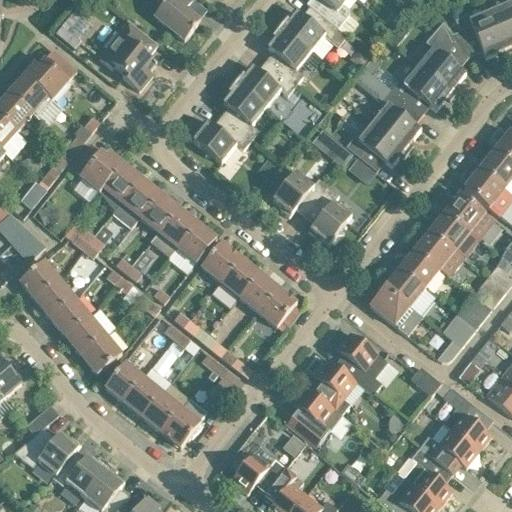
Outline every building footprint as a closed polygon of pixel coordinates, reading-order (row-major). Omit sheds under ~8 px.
[(154,20),(184,44),(201,24),(186,12),(194,3),(190,0),(154,0),(164,8),(154,20)] [(312,0),(307,8),(310,10),(338,33),(349,19),(348,12),(343,8),(348,0),(312,0)] [(511,4),(491,14),(509,56),(511,55),(511,0),(510,0),(511,4)] [(287,23),(280,31),(311,56),(325,39),(339,50),(346,40),(338,33),(310,10),(303,19),(297,15),(290,24),(287,23)] [(54,36),(71,49),(90,24),(72,11),(54,36)] [(402,22),(392,14),(386,22),(397,30),(402,22)] [(460,35),(452,38),(469,61),(483,55),(486,62),(501,56),(503,59),(509,56),(491,14),(470,23),(468,18),(455,23),(460,35)] [(124,41),(113,56),(107,52),(99,62),(112,73),(114,70),(125,78),(122,81),(139,95),(153,78),(149,75),(157,66),(149,59),(158,48),(128,24),(118,36),(124,41)] [(433,52),(418,69),(454,98),(459,93),(456,90),(466,77),(460,72),(469,61),(452,38),(443,26),(426,46),(433,52)] [(401,27),(387,44),(395,50),(409,33),(401,27)] [(273,56),(266,65),(296,90),(304,79),(297,74),(311,56),(280,31),(273,40),(275,42),(268,51),(273,56)] [(350,58),(353,61),(362,67),(370,55),(359,47),(350,58)] [(25,78),(26,79),(48,100),(52,104),(77,76),(53,54),(39,70),(35,66),(25,78)] [(372,60),(364,71),(372,77),(380,66),(372,60)] [(243,78),(236,87),(266,112),(281,94),(288,100),(296,90),(266,65),(258,75),(253,70),(245,79),(243,78)] [(400,84),(392,94),(423,119),(430,109),(436,114),(447,101),(450,104),(454,98),(418,69),(404,87),(400,84)] [(388,107),(373,125),(409,154),(414,149),(411,146),(421,133),(415,128),(423,119),(392,94),(363,71),(353,83),(382,106),(383,104),(388,107)] [(25,78),(9,96),(33,118),(37,121),(52,104),(48,100),(26,79),(25,78)] [(229,111),(221,120),(251,145),(259,135),(252,129),(266,112),(236,87),(228,95),(230,97),(223,107),(229,111)] [(318,102),(328,109),(335,100),(325,92),(318,102)] [(9,96),(0,106),(0,120),(17,136),(33,118),(9,96)] [(286,117),(303,132),(322,111),(305,96),(286,117)] [(0,120),(0,152),(5,157),(12,162),(27,145),(17,136),(0,120)] [(251,145),(221,120),(213,130),(206,123),(198,133),(201,135),(193,144),(222,167),(236,149),(243,155),(251,145)] [(85,131),(89,134),(92,137),(100,126),(93,121),(85,131)] [(409,154),(373,125),(359,143),(355,140),(346,151),(377,175),(385,166),(391,171),(402,158),(405,160),(409,154)] [(340,170),(351,158),(321,133),(310,145),(340,170)] [(511,136),(509,135),(494,154),(511,167),(511,136)] [(78,140),(70,150),(77,156),(85,146),(78,140)] [(99,196),(123,166),(110,156),(107,160),(91,148),(78,163),(71,172),(80,180),(99,196)] [(70,150),(55,169),(62,175),(77,156),(70,150)] [(511,167),(494,154),(479,172),(505,192),(511,182),(511,167)] [(259,175),(270,184),(280,171),(268,163),(259,175)] [(103,192),(121,206),(141,181),(123,166),(103,192)] [(62,175),(55,169),(39,188),(47,194),(62,175)] [(479,172),(464,191),(500,220),(511,204),(511,198),(505,192),(479,172)] [(296,213),(305,220),(329,190),(319,182),(314,189),(296,175),(272,203),(282,211),(280,213),(289,221),(296,213)] [(141,181),(121,206),(113,217),(131,232),(140,221),(160,196),(141,181)] [(329,190),(305,220),(314,228),(308,236),(317,243),(319,241),(329,248),(352,220),(334,205),(339,198),(329,190)] [(140,221),(159,237),(179,212),(160,196),(140,221)] [(460,196),(445,215),(479,243),(495,224),(460,196)] [(55,206),(38,214),(44,228),(61,221),(55,206)] [(197,227),(179,212),(159,237),(151,246),(170,261),(193,232),(197,227)] [(445,215),(430,234),(464,261),(479,243),(445,215)] [(0,226),(0,236),(11,249),(20,240),(26,234),(9,219),(0,226)] [(76,225),(64,239),(73,246),(79,239),(88,247),(94,240),(76,225)] [(197,227),(193,232),(177,252),(197,267),(217,242),(197,227)] [(20,240),(11,249),(27,267),(46,251),(26,234),(20,240)] [(415,253),(440,273),(450,280),(464,261),(430,234),(415,253)] [(79,239),(73,246),(83,254),(88,247),(79,239)] [(94,240),(88,247),(99,255),(104,248),(94,240)] [(201,271),(220,286),(240,261),(221,246),(201,271)] [(88,247),(83,254),(93,262),(99,255),(88,247)] [(415,253),(400,271),(425,291),(440,273),(415,253)] [(220,286),(239,301),(259,276),(240,261),(220,286)] [(117,269),(126,277),(132,270),(123,262),(117,269)] [(20,285),(35,304),(60,283),(44,265),(20,285)] [(132,270),(126,277),(137,286),(143,279),(132,270)] [(498,270),(489,281),(506,295),(511,288),(511,272),(508,277),(498,270)] [(400,271),(385,290),(410,310),(425,291),(400,271)] [(113,273),(106,281),(116,290),(122,281),(113,273)] [(239,301),(258,316),(278,291),(259,276),(239,301)] [(122,281),(116,290),(135,305),(141,297),(122,281)] [(484,308),(491,314),(506,295),(489,281),(479,293),(489,301),(484,308)] [(35,304),(51,323),(75,302),(60,283),(35,304)] [(423,320),(410,310),(385,290),(370,309),(408,339),(423,320)] [(278,291),(258,316),(277,331),(297,307),(278,291)] [(160,292),(154,299),(164,307),(170,300),(160,292)] [(460,319),(477,333),(491,314),(484,308),(475,301),(460,319)] [(51,323),(66,341),(91,321),(75,302),(51,323)] [(150,304),(145,311),(155,319),(160,312),(150,304)] [(180,317),(174,325),(184,333),(190,325),(180,317)] [(460,319),(458,318),(443,336),(452,344),(462,351),(477,333),(460,319)] [(66,341),(82,360),(106,339),(91,321),(66,341)] [(511,326),(506,322),(501,328),(510,335),(511,331),(511,326)] [(190,325),(184,333),(195,341),(201,333),(190,325)] [(171,329),(165,336),(175,344),(181,337),(171,329)] [(343,358),(335,368),(373,399),(382,388),(376,382),(388,366),(350,336),(337,353),(343,358)] [(181,337),(175,344),(185,353),(191,345),(181,337)] [(106,339),(82,360),(97,378),(122,358),(106,339)] [(462,351),(452,344),(437,363),(442,366),(447,366),(451,364),(462,351)] [(218,347),(212,355),(222,362),(228,355),(218,347)] [(481,353),(476,359),(485,366),(490,360),(481,353)] [(228,355),(222,362),(232,371),(238,363),(228,355)] [(208,359),(202,366),(212,375),(218,367),(208,359)] [(476,359),(471,366),(480,372),(485,366),(476,359)] [(0,398),(4,402),(22,387),(0,360),(0,398)] [(315,397),(341,419),(350,408),(344,403),(357,387),(329,364),(315,380),(318,383),(310,393),(315,397)] [(105,391),(124,406),(144,381),(125,366),(105,391)] [(218,367),(212,375),(222,383),(228,375),(218,367)] [(511,368),(502,381),(511,388),(511,368)] [(124,406),(143,421),(170,387),(151,371),(144,381),(124,406)] [(410,383),(430,400),(441,388),(421,371),(410,383)] [(511,388),(502,381),(487,399),(511,419),(511,388)] [(143,421),(162,436),(189,402),(170,387),(143,421)] [(319,446),(341,419),(315,397),(310,393),(307,391),(293,407),(299,412),(291,423),(319,446)] [(463,418),(450,433),(479,455),(492,439),(466,419),(474,410),(451,392),(443,402),(463,418)] [(189,402),(162,436),(181,451),(201,427),(199,425),(207,416),(189,402)] [(24,426),(35,440),(44,432),(50,427),(49,427),(42,433),(31,420),(24,426)] [(55,479),(65,467),(75,456),(81,448),(72,441),(70,443),(60,436),(56,441),(44,432),(35,440),(14,457),(33,472),(38,465),(55,479)] [(428,440),(420,451),(444,471),(447,473),(454,479),(462,468),(466,472),(479,455),(450,433),(438,448),(428,440)] [(294,460),(304,448),(293,439),(283,451),(294,460)] [(404,482),(411,488),(440,511),(453,495),(439,484),(447,473),(444,471),(420,451),(398,478),(404,482)] [(66,487),(83,501),(108,470),(99,463),(97,465),(88,458),(84,463),(75,456),(65,467),(55,479),(52,483),(63,491),(66,487)] [(259,484),(269,492),(286,472),(275,463),(270,469),(254,456),(231,484),(248,498),(259,484)] [(108,470),(83,501),(97,511),(119,511),(130,500),(120,493),(125,487),(115,480),(117,477),(108,470)] [(269,511),(295,511),(307,498),(298,492),(304,486),(286,472),(269,492),(279,500),(269,511)] [(378,505),(386,511),(438,511),(440,511),(411,488),(404,482),(391,497),(386,493),(378,505)] [(336,511),(327,504),(322,511),(307,498),(295,511),(336,511)] [(158,511),(160,510),(147,499),(136,511),(130,511),(124,507),(120,511),(158,511)]
